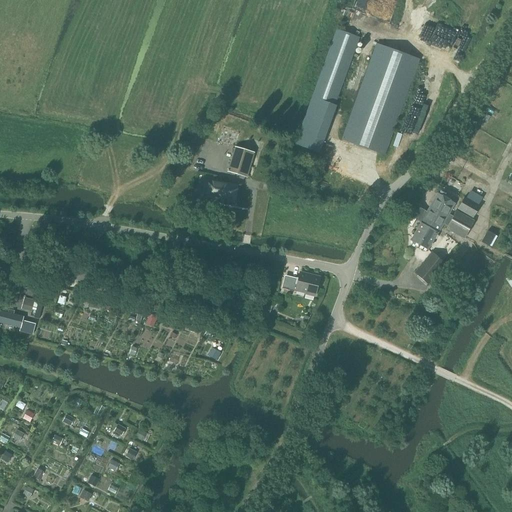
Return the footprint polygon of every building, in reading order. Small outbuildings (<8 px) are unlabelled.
[(337,105),(335,105),(360,37),(337,29),(295,144),(319,153),(337,105)] [(342,140),(385,155),(420,59),(377,43),(342,140)] [(228,172),(247,178),(255,153),(235,147),(228,172)] [(205,181),(201,202),(214,204),(215,197),(235,201),(238,186),(228,184),(227,187),(222,186),(222,185),(205,181)] [(416,206),(410,216),(421,223),(411,241),(412,241),(413,244),(416,245),(418,245),(428,250),(444,222),(449,225),(454,216),(449,213),(454,203),(438,194),(427,212),(425,211),(416,206)] [(464,197),(458,209),(473,218),(480,206),(464,197)] [(457,211),(447,229),(465,239),(475,221),(457,211)] [(481,242),(489,246),(495,235),(487,231),(481,242)] [(431,252),(414,273),(428,285),(445,264),(431,252)] [(287,289),(315,296),(320,277),(300,272),(299,279),(291,277),(287,289)] [(58,303),(64,305),(66,297),(60,295),(58,303)] [(26,301),(24,309),(32,311),(34,303),(26,301)] [(34,317),(39,318),(43,304),(38,303),(34,317)] [(268,304),(265,312),(270,314),(273,306),(268,304)] [(0,310),(0,322),(20,328),(19,331),(33,335),(35,324),(22,320),(23,317),(14,314),(14,311),(15,311),(9,309),(9,310),(8,313),(0,310)] [(56,309),(54,315),(62,317),(64,311),(56,309)] [(150,315),(146,324),(153,327),(157,318),(150,315)] [(191,331),(197,333),(199,327),(193,325),(191,331)] [(208,333),(204,339),(210,342),(213,335),(208,333)] [(216,360),(221,353),(213,348),(208,355),(216,360)] [(79,408),(83,401),(76,397),(73,404),(79,408)] [(23,418),(30,422),(34,414),(28,410),(23,418)] [(70,426),(74,419),(67,415),(63,422),(70,426)] [(114,431),(122,435),(126,429),(118,424),(114,431)] [(82,429),(80,434),(87,438),(89,432),(82,429)] [(140,429),(135,437),(142,441),(146,433),(140,429)] [(13,438),(19,441),(24,434),(17,430),(13,438)] [(59,446),(63,438),(55,435),(52,442),(59,446)] [(126,456),(133,460),(137,452),(130,449),(126,456)] [(1,459),(8,463),(12,455),(6,451),(1,459)] [(116,471),(119,464),(112,460),(109,467),(116,471)] [(33,477),(39,480),(44,472),(38,468),(33,477)] [(87,483),(95,487),(99,480),(91,475),(87,483)] [(111,485),(108,491),(115,494),(118,488),(111,485)] [(23,494),(30,498),(34,490),(27,486),(23,494)] [(80,497),(88,501),(92,494),(84,490),(80,497)]
